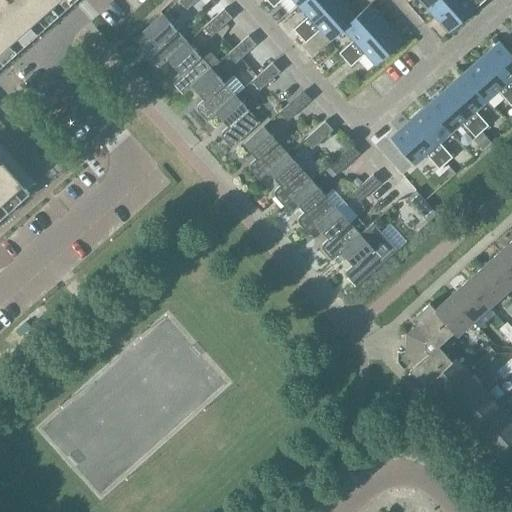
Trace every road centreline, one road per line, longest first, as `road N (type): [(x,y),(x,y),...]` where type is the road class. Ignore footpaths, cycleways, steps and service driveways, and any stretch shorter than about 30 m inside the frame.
road 1 (residential): [(100,0),(38,56),(135,170),(0,290)]
road 2 (residential): [(242,0),(345,112),(359,116),(376,112),(446,55)]
road 3 (residential): [(344,511),(372,486),(399,476),(427,483),(455,511)]
